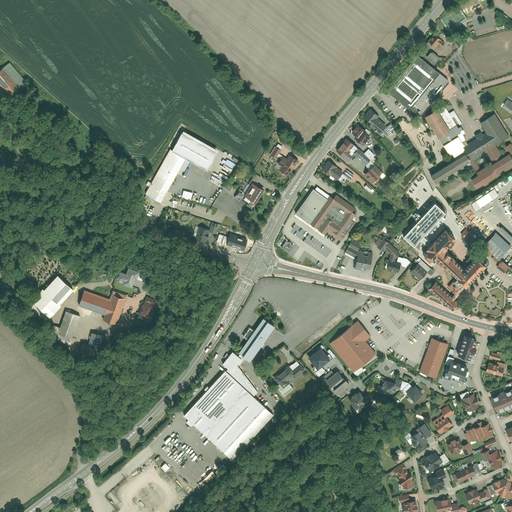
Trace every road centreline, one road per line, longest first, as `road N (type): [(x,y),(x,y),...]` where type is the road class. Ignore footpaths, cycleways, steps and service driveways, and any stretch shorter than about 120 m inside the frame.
road 1 (secondary): [(28,511),(160,405),(211,338),(254,261)]
road 2 (secondary): [(254,261),(325,141),(442,0)]
road 3 (residential): [(0,160),(131,222),(254,261)]
road 4 (secondary): [(254,261),(377,288),(487,327)]
road 5 (unknown): [(232,256),(133,307),(106,338),(89,401)]
road 6 (residential): [(489,413),(413,460),(419,498)]
